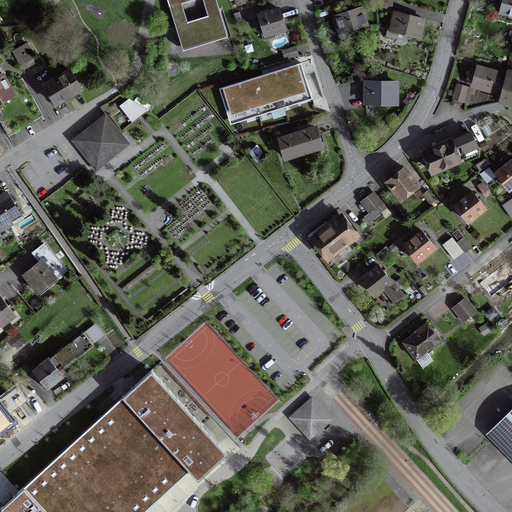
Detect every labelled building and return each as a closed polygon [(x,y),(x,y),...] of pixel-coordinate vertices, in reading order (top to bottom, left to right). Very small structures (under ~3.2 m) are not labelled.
[(215,0),(166,0),(182,51),(227,37),(215,0)] [(392,1),(385,0),(377,0),(376,5),(390,9),(392,1)] [(511,0),(502,0),(499,12),(511,15),(511,0)] [(361,8),(333,16),(339,34),(366,25),(361,8)] [(284,29),(278,9),(258,16),(264,36),(284,29)] [(419,38),(423,20),(395,12),(390,30),(419,38)] [(26,44),(12,52),(20,65),(34,58),(26,44)] [(281,51),(284,59),(297,55),(295,47),(281,51)] [(313,97),(301,61),(218,87),(231,124),(313,97)] [(473,86),(502,94),(507,76),(478,68),(473,86)] [(69,71),(44,86),(55,105),(56,104),(57,108),(65,103),(63,100),(80,89),(69,71)] [(0,100),(12,94),(1,73),(0,73),(0,100)] [(511,112),(511,73),(508,73),(507,76),(502,94),(500,102),(511,105),(509,112),(511,112)] [(366,106),(367,103),(395,103),(396,83),(366,83),(365,103),(366,103),(366,106)] [(452,99),(453,100),(466,103),(470,88),(456,84),(457,85),(453,99),(452,99)] [(130,99),(120,106),(131,120),(146,109),(130,99)] [(102,130),(97,123),(74,140),(92,163),(110,148),(107,143),(114,138),(106,127),(102,130)] [(316,128),(278,140),(284,158),(322,147),(316,128)] [(478,152),(470,133),(423,153),(432,172),(459,160),(457,156),(476,148),(478,152)] [(511,160),(496,173),(509,190),(511,187),(511,160)] [(396,174),(386,182),(400,200),(418,186),(404,168),(401,170),(399,168),(394,172),(396,174)] [(422,195),(430,205),(436,200),(428,190),(422,195)] [(467,222),(485,209),(472,192),(454,206),(467,222)] [(0,196),(0,230),(11,224),(8,220),(18,213),(6,193),(0,196)] [(372,193),(360,202),(369,213),(381,203),(372,193)] [(511,200),(502,207),(510,218),(511,217),(511,200)] [(357,238),(341,217),(313,240),(326,257),(336,249),(342,257),(351,250),(347,245),(357,238)] [(416,262),(434,248),(421,231),(403,245),(416,262)] [(463,238),(457,242),(465,252),(471,248),(463,238)] [(449,249),(456,259),(465,252),(457,242),(449,249)] [(37,292),(64,271),(43,244),(31,253),(39,263),(23,276),(37,292)] [(385,247),(376,255),(381,260),(390,253),(385,247)] [(378,265),(360,279),(373,296),(379,291),(389,305),(401,296),(378,265)] [(511,278),(502,266),(479,283),(490,298),(511,280),(511,278)] [(0,324),(13,314),(0,296),(0,324)] [(474,311),(465,300),(453,309),(462,321),(474,311)] [(416,331),(416,332),(403,342),(415,358),(439,340),(426,323),(416,331)] [(40,368),(33,373),(46,390),(63,377),(56,368),(61,364),(64,368),(93,346),(83,333),(49,359),(48,357),(38,365),(40,368)] [(144,511),(190,470),(199,480),(228,453),(152,370),(1,507),(5,511),(144,511)] [(16,387),(0,399),(0,429),(11,421),(5,414),(25,398),(24,398),(30,393),(21,383),(16,387)] [(321,409),(311,399),(295,413),(304,423),(300,428),(309,438),(325,424),(316,414),(321,409)] [(511,414),(493,433),(506,447),(511,453),(511,414)]
